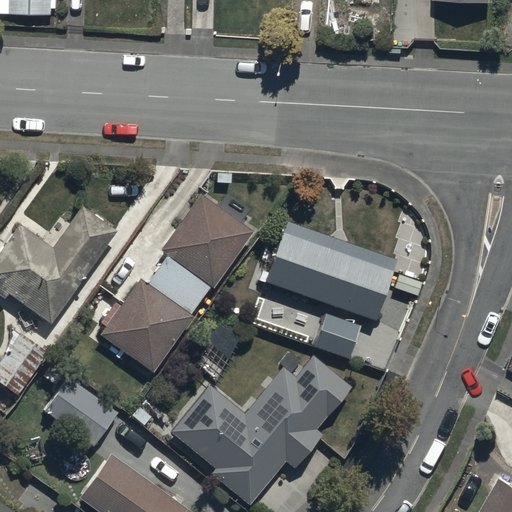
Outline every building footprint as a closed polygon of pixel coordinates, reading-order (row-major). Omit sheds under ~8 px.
[(52,0),(10,0),(10,17),(53,17),(52,0)] [(96,327),(150,365),(178,327),(190,310),(217,272),(216,272),(249,225),(196,187),(156,243),(163,247),(142,276),(136,272),(96,327)] [(0,284),(10,292),(46,317),(113,223),(78,197),(48,239),(16,216),(0,238),(0,284)] [(395,265),(287,224),(263,285),(372,326),(395,265)] [(422,285),(396,275),(390,291),(416,301),(422,285)] [(360,329),(325,316),(313,351),(347,364),(360,329)] [(18,324),(0,348),(0,381),(12,390),(45,344),(18,324)] [(280,371),(242,415),(209,388),(169,435),(211,471),(208,476),(247,508),(285,463),(293,470),(320,438),(313,432),(349,390),(313,359),(293,382),(280,371)] [(65,373),(41,406),(92,442),(115,409),(65,373)] [(108,446),(75,492),(102,511),(191,511),(195,508),(108,446)] [(474,511),(511,511),(511,479),(498,472),(474,511)] [(0,511),(20,511),(0,497),(0,511)]
